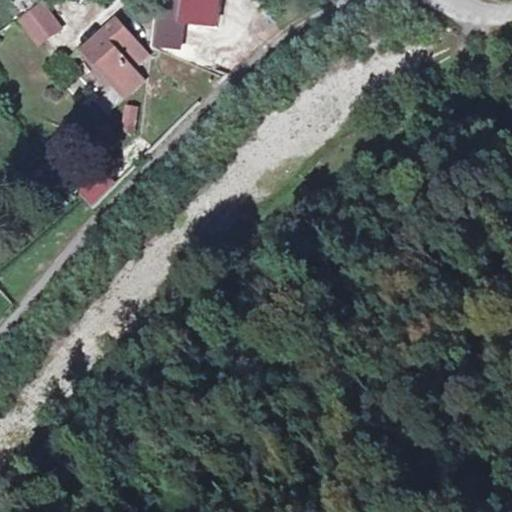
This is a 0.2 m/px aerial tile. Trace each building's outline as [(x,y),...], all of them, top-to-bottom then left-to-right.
[(183,26),(185,0),(168,0),(164,41),(181,43),(183,26)] [(220,0),(185,0),(183,26),(217,30),(220,0)] [(44,7),(19,26),(38,51),(64,32),(44,7)] [(85,56),(125,102),(141,88),(131,77),(152,60),(122,26),(85,56)] [(24,54),(14,65),(33,85),(44,75),(24,54)] [(140,112),(130,112),(129,133),(138,134),(140,112)] [(142,275),(149,282),(162,269),(156,262),(142,275)]
